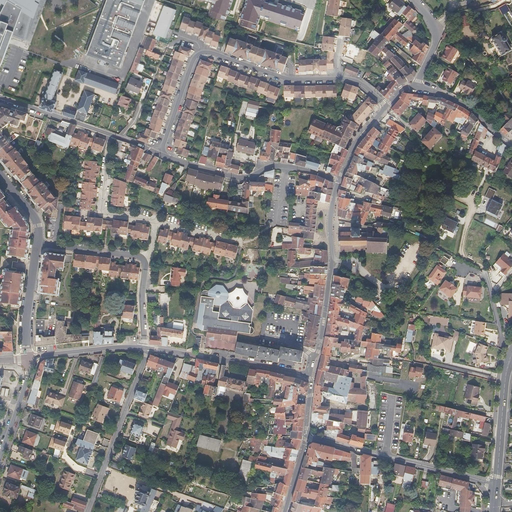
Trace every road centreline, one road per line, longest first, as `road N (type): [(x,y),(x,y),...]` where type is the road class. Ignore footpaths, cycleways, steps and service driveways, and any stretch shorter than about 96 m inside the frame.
road 1 (residential): [(386,106),(354,79),(288,79),(200,52),(160,154)]
road 2 (tertiary): [(496,484),(306,436)]
road 3 (residential): [(311,374),(338,180)]
road 4 (residential): [(160,154),(240,178),(285,165),(338,180)]
road 5 (residential): [(87,511),(145,348)]
road 6 (tertiary): [(311,374),(145,348)]
road 7 (tertiary): [(496,484),(511,354)]
road 8 (residential): [(111,134),(101,209),(153,222)]
